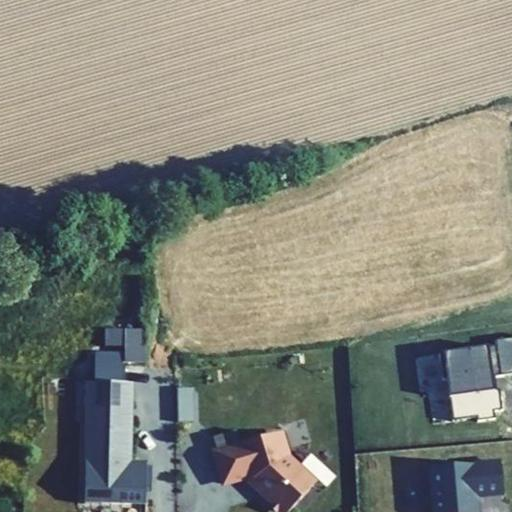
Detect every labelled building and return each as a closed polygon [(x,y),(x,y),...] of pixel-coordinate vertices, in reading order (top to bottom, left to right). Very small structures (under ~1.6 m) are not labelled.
[(103,363),(144,365),(145,330),(103,329),(103,363)] [(86,384),(83,504),(144,505),(145,462),(130,462),(132,384),(86,384)] [(178,423),(192,422),(192,398),(178,399),(178,423)] [(211,438),(216,453),(240,446),(235,431),(211,438)] [(250,477),(251,480),(272,500),(270,503),(279,511),(281,511),(283,510),(285,511),(288,511),(312,486),(294,469),(296,467),(287,459),(285,461),(283,460),(276,434),(240,446),(216,453),(213,454),(223,485),(250,477)]
